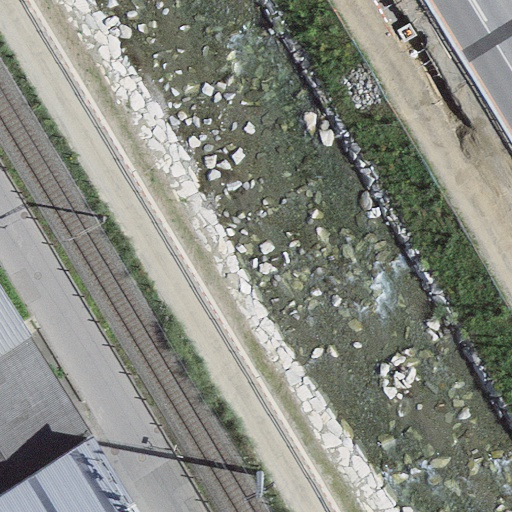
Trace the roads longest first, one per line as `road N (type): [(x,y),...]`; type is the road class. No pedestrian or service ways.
road 1 (unclassified): [(317,511),(5,0)]
road 2 (unclassified): [(0,215),(175,511)]
